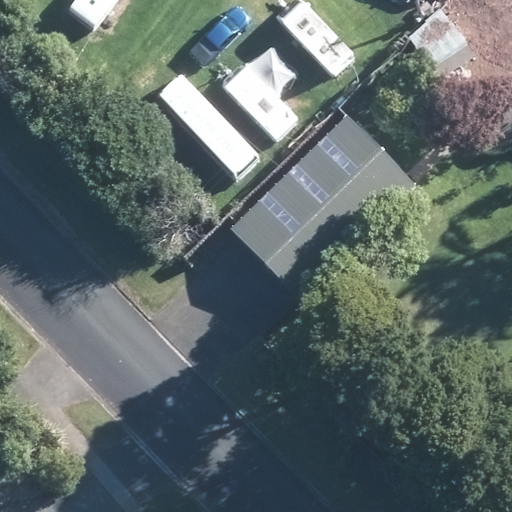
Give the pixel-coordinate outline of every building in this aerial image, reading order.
[(27,0),(37,10),(30,16),(54,42),(100,0),(27,0)] [(281,0),(269,11),(325,71),(357,42),(318,0),(281,0)] [(444,15),(414,44),(424,54),(421,57),(441,77),(460,59),(446,44),(459,31),(444,15)] [(309,86),(254,26),(220,57),(275,117),(309,86)] [(393,88),(409,72),(396,60),(382,76),(393,88)] [(175,85),(260,173),(277,155),(191,69),(175,85)] [(167,120),(184,103),(169,88),(151,104),(167,120)] [(237,237),(302,302),(307,308),(422,193),(353,122),(273,201),(237,237)]
